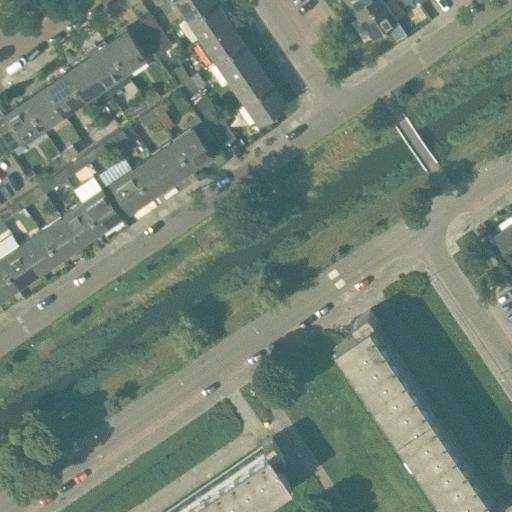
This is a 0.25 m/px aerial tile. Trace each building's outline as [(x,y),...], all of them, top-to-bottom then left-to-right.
[(174,0),(187,18),(212,0),(174,0)] [(229,19),(215,0),(212,0),(187,18),(201,39),(229,19)] [(348,0),(358,14),(379,0),(348,0)] [(396,18),(384,0),(379,0),(358,14),(372,34),(387,24),(396,18)] [(139,18),(141,21),(154,40),(164,33),(149,11),(139,18)] [(211,62),(215,59),(243,40),(238,32),(243,29),(235,17),(230,20),(229,19),(201,39),(197,41),(211,62)] [(396,18),(387,24),(396,38),(406,32),(396,18)] [(146,55),(144,51),(156,43),(154,40),(141,21),(129,30),(126,26),(105,41),(124,69),(146,55)] [(154,40),(156,43),(162,53),(173,46),(164,33),(154,40)] [(257,59),(243,40),(215,59),(229,79),(257,59)] [(103,84),(124,69),(105,41),(96,47),(94,43),(83,51),(85,54),(84,55),(103,84)] [(103,84),(84,55),(63,69),(83,98),(103,84)] [(243,99),(271,80),(257,59),(229,79),(243,99)] [(175,71),(182,81),(189,77),(181,66),(175,71)] [(83,98),(63,69),(42,83),(62,112),(83,98)] [(189,77),(182,81),(191,93),(197,89),(189,77)] [(285,101),(271,80),(243,99),(257,121),(285,101)] [(62,112),(42,83),(22,97),(41,126),(62,112)] [(143,97),(148,104),(159,96),(155,89),(143,97)] [(0,132),(10,147),(21,140),(41,126),(22,97),(2,111),(0,108),(0,132)] [(136,111),(148,104),(143,97),(132,105),(136,111)] [(163,99),(152,107),(157,114),(168,106),(163,99)] [(212,104),(202,110),(209,121),(219,115),(212,104)] [(157,114),(152,107),(141,115),(145,122),(157,114)] [(205,142),(212,137),(197,114),(189,119),(192,123),(172,137),(192,165),(212,151),(205,142)] [(219,115),(209,121),(224,143),(234,136),(219,115)] [(101,125),(106,132),(117,124),(113,118),(101,125)] [(94,140),(106,132),(101,125),(90,133),(94,140)] [(120,129),(109,136),(113,143),(125,135),(120,129)] [(113,143),(109,136),(97,144),(102,151),(113,143)] [(192,165),(172,137),(150,152),(170,180),(192,165)] [(60,154),(64,160),(75,153),(71,146),(60,154)] [(148,195),(170,180),(150,152),(129,166),(148,195)] [(52,168),(64,160),(60,154),(48,162),(52,168)] [(73,161),(61,170),(65,176),(77,167),(73,161)] [(148,195),(129,166),(108,181),(127,209),(148,195)] [(37,176),(32,168),(25,173),(30,180),(37,176)] [(65,176),(61,170),(40,183),(44,190),(65,176)] [(78,194),(97,185),(93,175),(73,185),(78,194)] [(101,185),(81,199),(100,228),(120,213),(101,185)] [(31,189),(19,197),(23,204),(35,196),(31,189)] [(23,204),(19,197),(8,205),(12,211),(23,204)] [(79,242),(100,228),(81,199),(60,214),(79,242)] [(79,242),(60,214),(39,228),(58,256),(79,242)] [(511,255),(511,219),(495,231),(511,255)] [(38,270),(58,256),(39,228),(18,242),(38,270)] [(38,270),(18,242),(0,254),(0,258),(17,284),(38,270)] [(0,295),(17,284),(0,258),(0,295)] [(349,330),(351,334),(338,343),(453,511),(498,511),(506,507),(495,491),(491,494),(377,327),(381,323),(371,308),(352,321),(353,321),(350,323),(349,330)] [(169,511),(243,511),(288,481),(279,468),(283,465),(285,458),(282,455),(283,454),(271,436),(255,447),(258,451),(169,511)]
